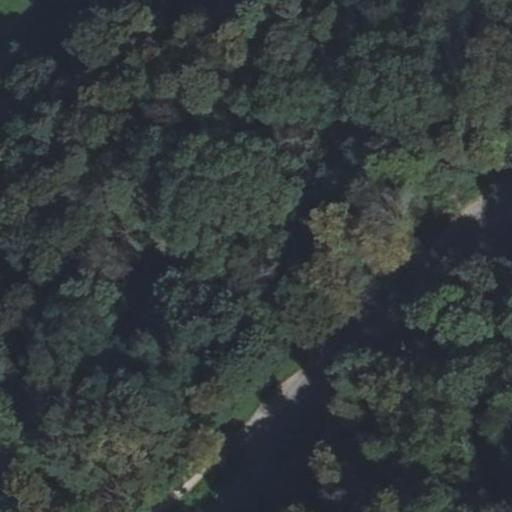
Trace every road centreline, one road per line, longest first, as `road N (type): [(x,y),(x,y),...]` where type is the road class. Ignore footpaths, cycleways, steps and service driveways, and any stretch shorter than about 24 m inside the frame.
road 1 (tertiary): [(511,200),(334,363),(218,511)]
road 2 (track): [(157,511),(252,433),(277,431)]
